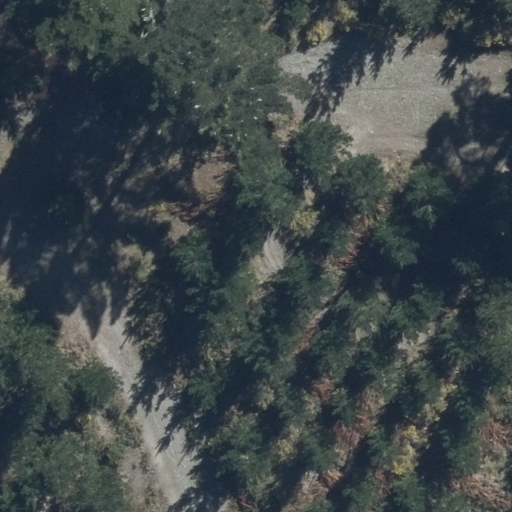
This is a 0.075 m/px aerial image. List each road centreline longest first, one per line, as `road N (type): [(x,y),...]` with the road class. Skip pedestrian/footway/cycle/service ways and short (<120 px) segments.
road 1 (track): [(511,169),(302,164),(266,204),(292,267),(411,333),(511,337)]
road 2 (track): [(0,116),(219,91),(511,93)]
road 3 (track): [(0,210),(137,365),(194,511)]
